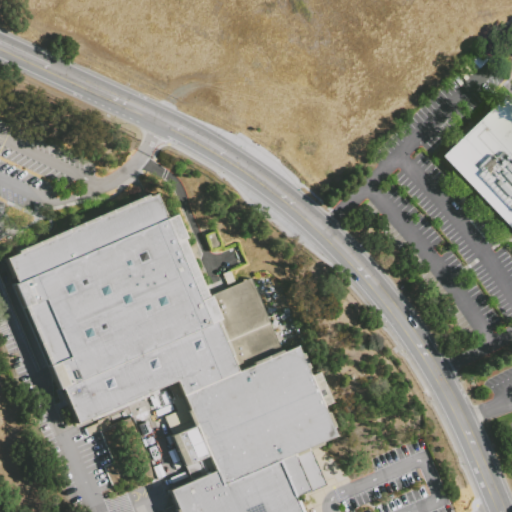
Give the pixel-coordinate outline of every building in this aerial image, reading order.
[(480,70),(471,61),(475,58),(484,67),(480,70)] [(511,228),(510,230),(439,156),(501,97),(511,108),(511,228)] [(317,372),(330,403),(321,407),(324,413),(327,412),(333,427),(331,428),(334,436),(320,442),(321,445),(309,450),(324,486),(314,490),(304,494),(303,492),(292,497),(294,502),(296,501),(301,511),(173,511),(173,510),(175,509),(167,491),(190,481),(184,466),(182,467),(169,436),(171,435),(163,417),(176,411),(171,401),(173,400),(166,385),(145,394),(144,394),(145,396),(87,421),(86,419),(75,424),(62,395),(60,389),(57,390),(40,350),(11,285),(14,283),(3,259),(16,253),(15,251),(38,241),(145,195),(146,197),(154,193),(165,218),(174,215),(184,238),(181,240),(206,297),(228,287),(235,284),(250,278),(282,352),(295,347),(298,354),(301,353),(308,368),(305,370),(308,376),(317,372)] [(216,233),(222,248),(212,253),(206,238),(216,233)] [(228,287),(222,274),(229,271),(231,273),(235,284),(228,287)] [(153,411),(171,404),(173,410),(156,417),(153,411)] [(87,438),(84,431),(98,425),(97,423),(107,419),(111,428),(87,438)] [(136,425),(146,421),(151,432),(140,437),(136,425)] [(147,448),(154,445),(160,458),(152,461),(147,448)] [(151,468),(161,463),(166,475),(156,479),(151,468)]
